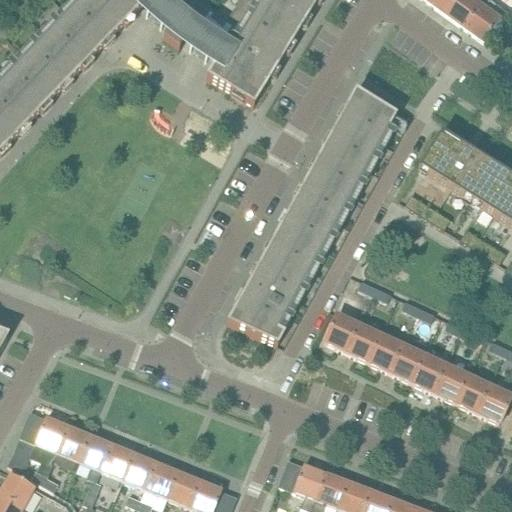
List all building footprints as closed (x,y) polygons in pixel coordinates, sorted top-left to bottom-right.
[(44,0),(6,0),(0,6),(0,21),(10,33),(11,33),(14,30),(45,0),(44,0)] [(0,162),(10,152),(7,150),(39,116),(42,118),(52,109),(49,106),(81,73),(84,75),(93,65),(90,63),(122,29),(125,32),(135,22),(132,20),(143,8),(153,18),(149,21),(157,28),(160,25),(171,33),(162,43),(178,55),(185,44),(196,52),(193,56),(203,62),(205,58),(216,65),(206,82),(253,110),(285,58),(288,60),(295,48),(292,46),(316,7),(320,9),(324,0),(241,0),(233,13),(233,12),(226,23),(215,15),(210,11),(199,4),(194,0),(83,0),(0,87),(0,162)] [(432,0),(428,6),(447,20),(461,0),(432,0)] [(470,0),(461,0),(447,20),(465,33),(483,9),(488,2),(486,0),(478,0),(476,4),(470,0)] [(483,9),(465,33),(485,47),(502,23),(490,14),(495,7),(488,2),(483,9)] [(0,42),(10,33),(0,21),(0,42)] [(251,283),(226,327),(276,351),(283,339),(276,335),(285,320),(289,311),(292,306),(294,303),(301,290),(313,269),(316,264),(321,254),(391,127),(394,121),(354,96),(345,113),(341,111),(335,123),(338,125),(316,166),(312,164),(306,176),(309,178),(286,218),(283,217),(276,229),(280,230),(257,271),(254,269),(247,281),(251,283)] [(440,137),(417,174),(419,175),(421,172),(428,176),(426,178),(463,201),(464,199),(472,204),(471,206),(472,206),(494,171),(472,157),(463,151),(440,137)] [(511,182),(494,171),(472,206),(472,207),(474,205),(482,210),(480,212),(511,231),(511,182)] [(410,199),(403,210),(410,214),(417,203),(410,199)] [(417,203),(410,214),(417,218),(424,207),(417,203)] [(424,207),(417,218),(423,222),(430,211),(424,207)] [(430,211),(423,222),(430,226),(437,215),(430,211)] [(437,215),(430,226),(436,230),(443,219),(437,215)] [(443,219),(436,230),(443,235),(450,224),(443,219)] [(466,233),(459,244),(465,249),(472,237),(466,233)] [(472,237),(465,249),(472,253),(479,241),(472,237)] [(479,241),(472,253),(479,257),(486,246),(479,241)] [(486,246),(479,257),(485,261),(492,250),(486,246)] [(492,250),(485,261),(492,265),(499,254),(492,250)] [(499,254),(492,265),(498,269),(505,258),(499,254)] [(360,286),(357,294),(372,300),(375,294),(375,293),(360,286)] [(386,307),(390,300),(375,293),(375,294),(372,300),(386,307)] [(337,310),(350,316),(357,301),(343,294),(337,310)] [(401,314),(415,320),(418,314),(419,313),(404,307),(401,314)] [(433,320),(419,313),(418,314),(415,320),(430,327),(433,320)] [(345,357),(358,330),(335,320),(323,347),(345,357)] [(358,330),(345,357),(367,367),(380,340),(369,335),(373,326),(362,321),(358,330)] [(462,334),(462,333),(448,327),(444,334),(459,341),(462,334)] [(462,334),(459,341),(473,347),(477,340),(462,333),(462,334)] [(380,340),(367,367),(389,377),(406,341),(395,336),(391,345),(380,340)] [(406,341),(389,377),(411,388),(423,360),(412,355),(417,346),(406,341)] [(491,347),(488,354),(502,361),(506,354),(491,347)] [(511,356),(506,354),(502,361),(511,365),(511,356)] [(432,398),(445,371),(423,360),(411,388),(432,398)] [(467,381),(445,371),(432,398),(454,408),(467,381)] [(454,408),(476,418),(488,391),(493,382),(482,377),(478,386),(467,381),(454,408)] [(511,401),(488,391),(476,418),(498,428),(511,401)] [(12,459),(6,470),(20,478),(27,467),(28,464),(39,468),(35,476),(46,482),(50,473),(52,467),(56,458),(67,432),(44,423),(43,427),(28,420),(12,459)] [(67,432),(56,458),(78,467),(89,441),(67,432)] [(89,441),(78,467),(90,472),(85,482),(96,486),(100,476),(111,450),(89,441)] [(111,450),(100,476),(122,485),(133,459),(111,450)] [(133,459),(122,485),(144,494),(155,468),(133,459)] [(155,468),(144,494),(166,503),(176,477),(155,468)] [(284,474),(277,491),(306,501),(302,511),(311,511),(325,479),(302,470),(301,474),(286,468),(284,474)] [(35,476),(31,484),(42,490),(46,482),(35,476)] [(176,477),(166,503),(188,511),(198,486),(176,477)] [(9,479),(0,494),(0,501),(18,511),(22,511),(34,492),(9,479)] [(325,479),(311,511),(322,511),(324,508),(333,511),(337,511),(347,487),(325,479)] [(46,482),(42,490),(53,496),(57,489),(46,482)] [(100,489),(95,487),(91,485),(87,497),(95,500),(100,489)] [(198,486),(188,511),(231,511),(234,505),(219,499),(221,495),(198,486)] [(347,487),(337,511),(362,511),(369,496),(347,487)] [(369,496),(362,511),(388,511),(391,504),(369,496)] [(95,500),(87,497),(82,509),(90,511),(95,500)] [(134,511),(136,511),(139,505),(128,500),(125,508),(134,511)] [(18,511),(0,501),(0,511),(18,511)]
